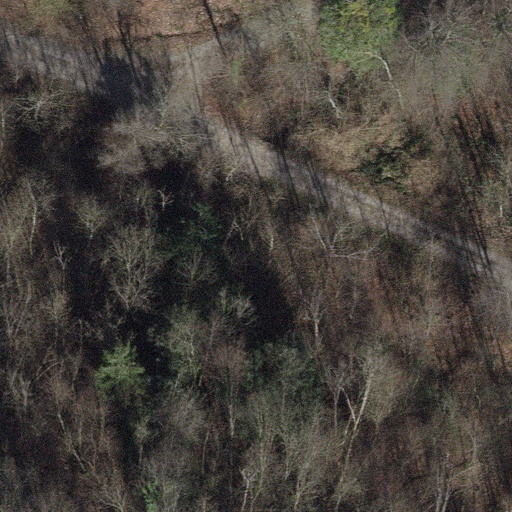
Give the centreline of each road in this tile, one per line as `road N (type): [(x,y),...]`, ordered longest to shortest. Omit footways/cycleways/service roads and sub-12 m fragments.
road 1 (track): [(0,42),(511,277)]
road 2 (track): [(111,91),(210,58),(327,0)]
